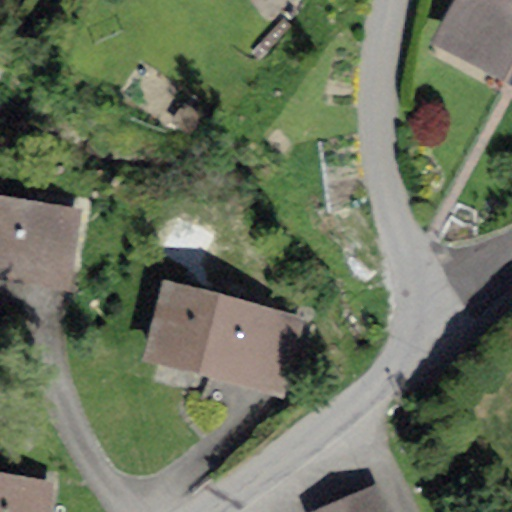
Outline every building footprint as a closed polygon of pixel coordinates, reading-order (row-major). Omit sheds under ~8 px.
[(511,0),(475,0),(457,33),(511,63),(511,0)] [(0,269),(2,256),(31,260),(30,265),(66,270),(75,210),(39,204),(38,211),(0,206),(0,269)] [(153,357),(216,373),(220,355),(248,362),(247,367),(282,376),(297,317),(262,308),(261,315),(170,292),(153,357)] [(0,511),(42,511),(46,483),(13,478),(12,486),(0,483),(0,511)] [(378,511),(372,497),(335,511),(378,511)]
